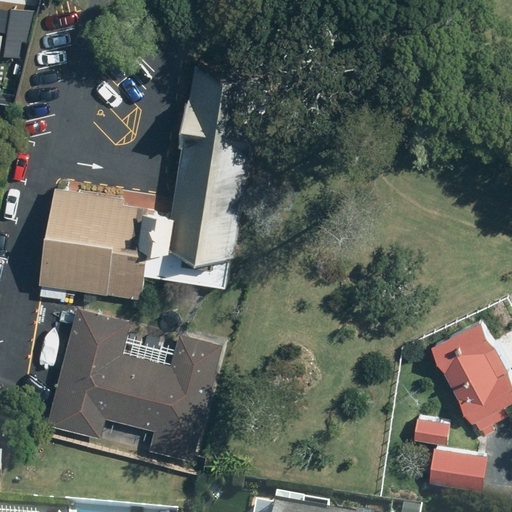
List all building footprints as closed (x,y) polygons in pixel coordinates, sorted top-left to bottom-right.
[(265,69),(196,59),(175,196),(58,178),(40,294),(78,300),(80,291),(149,302),(152,279),(233,291),(259,118),(272,120),(276,94),(261,92),(265,69)] [(101,436),(106,417),(156,430),(151,450),(194,461),(223,346),(180,335),(172,365),(122,352),(129,322),(77,309),(48,423),(101,436)] [(511,400),(511,374),(480,317),(430,345),(474,422),(511,400)] [(453,423),(419,418),(416,439),(449,444),(453,423)] [(436,449),(431,482),(485,490),(490,457),(436,449)]
